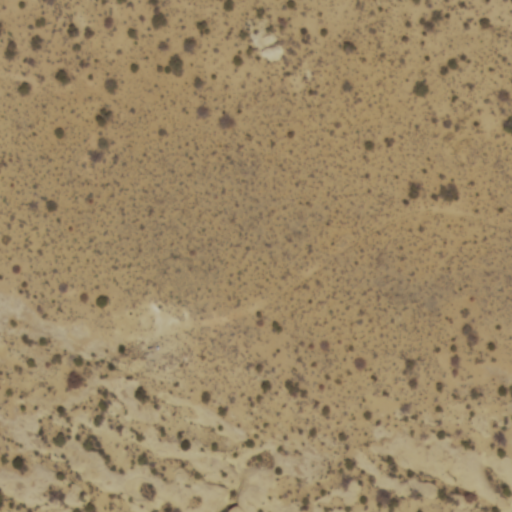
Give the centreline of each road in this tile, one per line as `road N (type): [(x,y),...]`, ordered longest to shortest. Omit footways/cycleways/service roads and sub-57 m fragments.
road 1 (track): [(511,229),(0,115)]
road 2 (track): [(427,211),(289,313),(113,373)]
